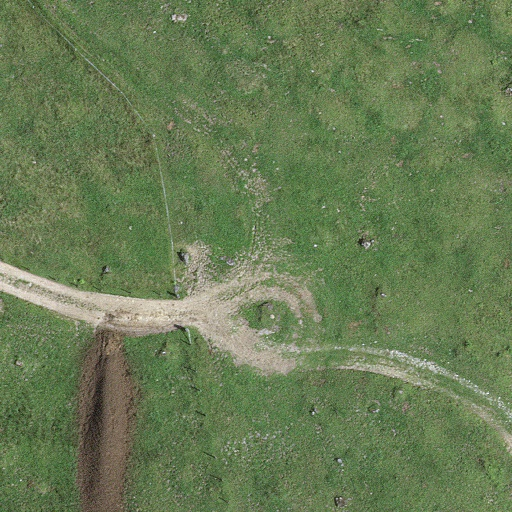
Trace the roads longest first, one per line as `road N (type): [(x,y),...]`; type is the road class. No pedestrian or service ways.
road 1 (track): [(272,333),(270,228),(250,168),(207,121),(50,0)]
road 2 (track): [(511,449),(491,417),(387,345),(170,322)]
road 3 (track): [(0,279),(37,297),(170,322)]
